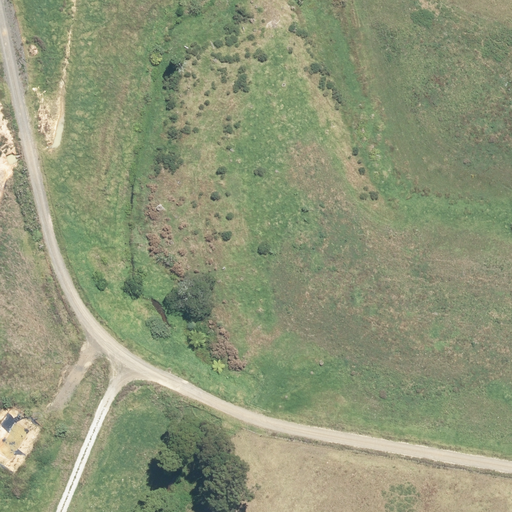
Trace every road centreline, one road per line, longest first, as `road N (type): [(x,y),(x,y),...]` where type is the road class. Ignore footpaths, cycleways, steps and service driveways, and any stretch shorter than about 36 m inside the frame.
road 1 (track): [(15,78),(49,226),(78,305),(130,352),(281,425),(511,467)]
road 2 (track): [(130,352),(74,511)]
